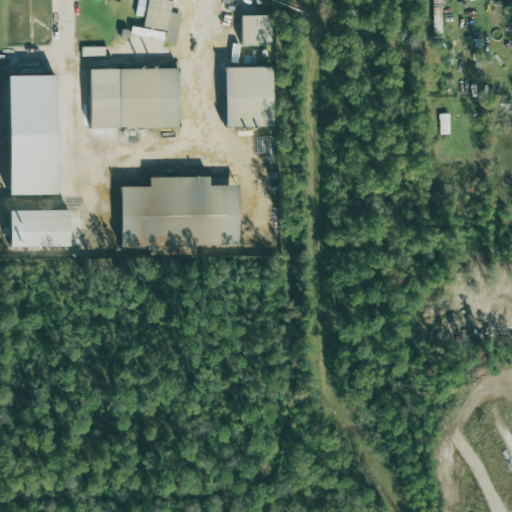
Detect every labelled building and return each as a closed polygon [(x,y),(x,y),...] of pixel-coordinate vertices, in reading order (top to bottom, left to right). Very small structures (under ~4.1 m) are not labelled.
[(174,44),(179,14),(168,13),(169,0),(145,0),(145,1),(141,0),(134,0),(133,16),(141,17),(140,27),(164,31),(163,42),(174,44)] [(440,33),(439,0),(430,0),(431,34),(440,33)] [(462,0),(463,26),(473,25),(471,0),(462,0)] [(237,45),(268,46),(268,16),(238,16),(237,45)] [(128,35),(161,38),(161,31),(128,28),(128,35)] [(79,57),(103,57),(103,47),(79,47),(79,57)] [(221,128),(270,127),(268,67),(220,68),(221,128)] [(175,128),(174,68),(85,70),(86,129),(175,128)] [(3,195),(51,195),(50,75),(2,76),(3,195)] [(437,135),(447,134),(447,114),(437,114),(437,135)] [(234,245),(234,186),(205,186),(205,177),(145,178),(145,187),(116,187),(116,247),(145,247),(146,256),(193,255),(193,246),(234,245)] [(4,248),(64,247),(64,210),(4,211),(4,248)]
